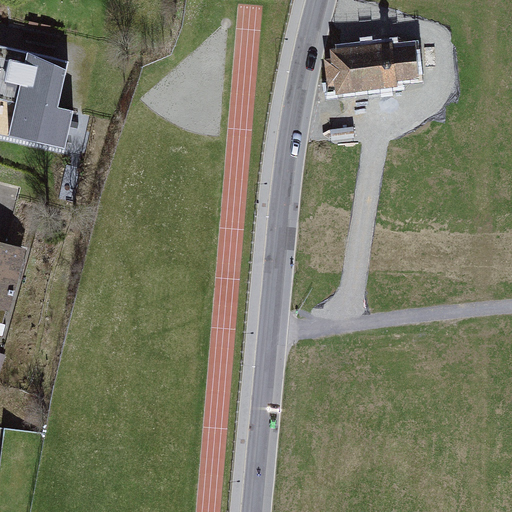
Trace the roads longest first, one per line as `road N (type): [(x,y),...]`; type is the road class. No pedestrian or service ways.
road 1 (tertiary): [(256,511),(292,140),(319,0)]
road 2 (track): [(271,327),(511,307)]
